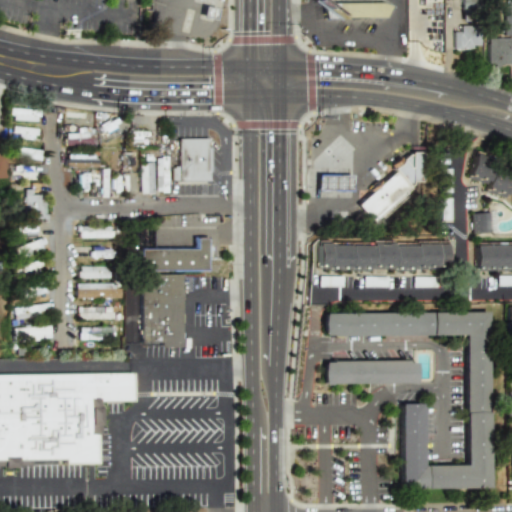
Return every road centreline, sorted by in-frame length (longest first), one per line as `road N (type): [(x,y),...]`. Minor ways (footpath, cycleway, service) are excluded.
road 1 (secondary): [(250,204),(250,511)]
road 2 (secondary): [(277,66),(100,62),(0,47)]
road 3 (secondary): [(248,95),(374,98),(511,129)]
road 4 (secondary): [(0,72),(150,96),(248,95)]
road 5 (secondary): [(511,104),(424,79),(277,66)]
road 6 (residential): [(62,134),(63,348)]
road 7 (residential): [(310,294),(511,290)]
road 8 (residential): [(410,104),(394,140),(352,173),(348,200),(277,204)]
road 9 (residential): [(250,204),(62,209)]
road 10 (residential): [(453,291),(450,163),(471,118)]
road 11 (secondary): [(273,511),(273,365)]
road 12 (secondary): [(277,204),(277,66)]
